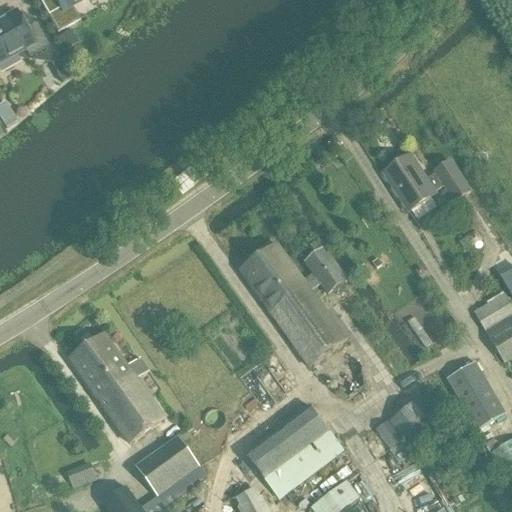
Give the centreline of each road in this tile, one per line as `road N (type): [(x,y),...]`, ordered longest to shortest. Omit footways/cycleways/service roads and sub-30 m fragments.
road 1 (tertiary): [(131,252),(398,55),(447,0)]
road 2 (tertiary): [(131,252),(0,336)]
